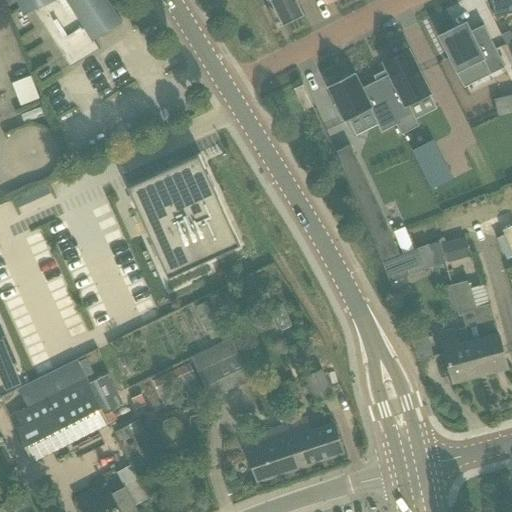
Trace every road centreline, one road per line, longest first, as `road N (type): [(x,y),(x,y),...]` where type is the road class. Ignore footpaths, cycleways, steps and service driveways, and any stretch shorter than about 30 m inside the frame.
road 1 (secondary): [(366,327),(225,85)]
road 2 (residential): [(225,85),(409,0)]
road 3 (secondary): [(424,466),(391,358),(366,327)]
road 4 (secondary): [(366,327),(401,473)]
road 5 (residential): [(268,511),(401,473)]
